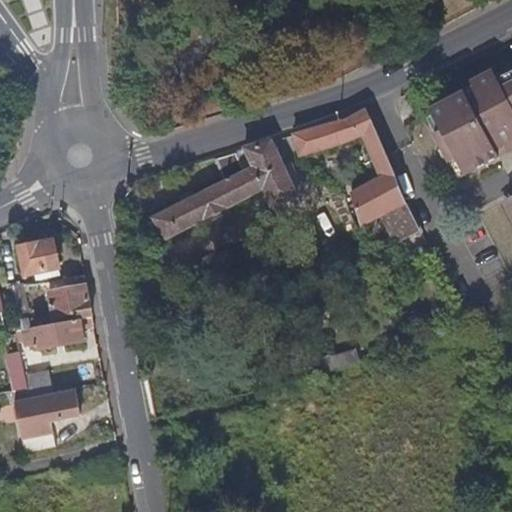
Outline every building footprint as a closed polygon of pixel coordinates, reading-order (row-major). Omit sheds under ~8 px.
[(437,136),(441,144),(478,125),(492,154),(504,148),(507,154),(511,151),(511,75),(499,83),(495,74),(473,86),(478,95),(434,117),(442,133),(437,136)] [(313,130),(293,135),(299,157),(300,158),(326,151),(336,147),(365,132),(382,173),(350,188),(352,195),(361,220),(383,210),(405,199),(399,185),(392,168),(384,150),(366,107),(341,120),(335,123),(313,130)] [(478,125),(441,144),(450,163),(456,161),(464,177),(495,161),(492,154),(478,125)] [(295,200),(269,142),(245,149),(254,171),(256,170),(266,192),(264,192),(266,196),(273,211),(295,200)] [(492,154),(495,161),(507,154),(504,148),(492,154)] [(254,171),(245,149),(214,157),(227,184),(254,171)] [(256,170),(254,171),(227,184),(195,199),(154,219),(164,239),(264,192),(266,192),(256,170)] [(407,203),(405,199),(383,210),(396,236),(418,225),(407,203)] [(41,240),(21,244),(27,272),(62,265),(56,239),(44,241),(41,240)] [(18,329),(26,327),(30,326),(27,306),(29,306),(25,288),(23,282),(21,283),(20,279),(8,281),(18,329)] [(56,321),(94,314),(87,283),(51,290),(56,321)] [(483,306),(467,314),(472,324),(488,315),(483,306)] [(82,326),(95,324),(94,314),(56,321),(30,326),(26,327),(27,337),(36,336),(38,346),(84,339),(82,326)] [(11,355),(23,352),(19,334),(6,338),(11,355)] [(320,356),(324,370),(356,360),(352,347),(320,356)] [(35,397),(55,392),(49,369),(30,373),(35,397)] [(28,452),(59,445),(52,413),(69,409),(69,407),(80,404),(77,387),(55,392),(35,397),(33,397),(30,386),(15,388),(28,452)]
